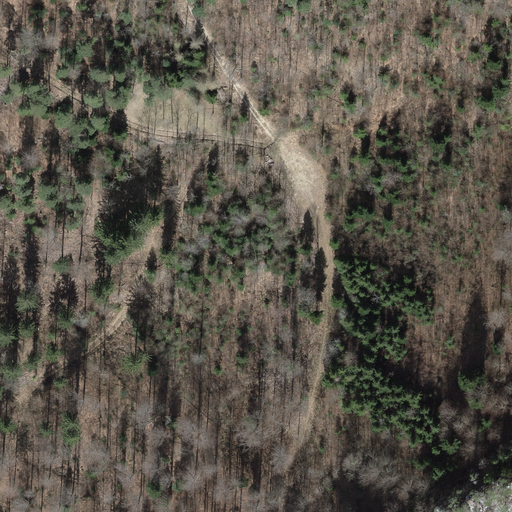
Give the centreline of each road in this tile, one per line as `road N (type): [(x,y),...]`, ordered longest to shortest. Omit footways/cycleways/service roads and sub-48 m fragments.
road 1 (track): [(0,41),(119,120),(278,149),(229,81),(189,0)]
road 2 (track): [(282,511),(328,332),(325,250),(303,187),(278,149)]
road 3 (trunk): [(511,288),(461,181),(396,0)]
